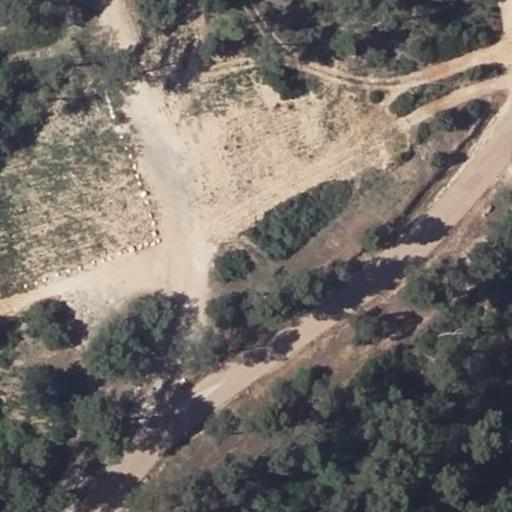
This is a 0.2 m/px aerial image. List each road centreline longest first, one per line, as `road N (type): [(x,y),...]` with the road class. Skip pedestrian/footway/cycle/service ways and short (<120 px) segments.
road 1 (unclassified): [(511,146),(444,230),(347,307),(201,376),(133,434),(92,511)]
road 2 (track): [(201,376),(169,154),(118,0)]
